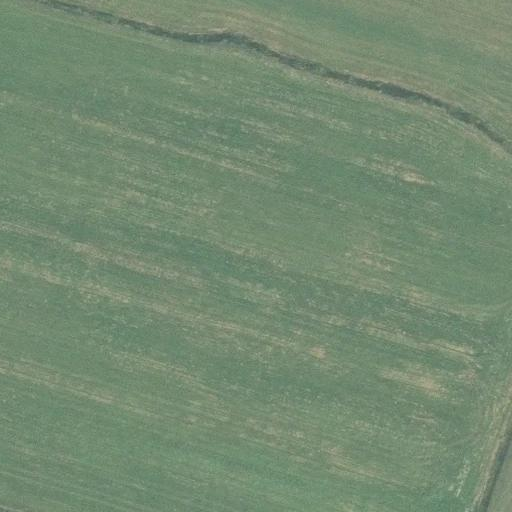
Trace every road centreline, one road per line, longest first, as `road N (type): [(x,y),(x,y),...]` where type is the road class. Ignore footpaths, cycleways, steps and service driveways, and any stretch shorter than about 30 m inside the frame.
road 1 (residential): [(0,285),(317,383),(384,391),(511,431)]
road 2 (residential): [(511,39),(351,0)]
